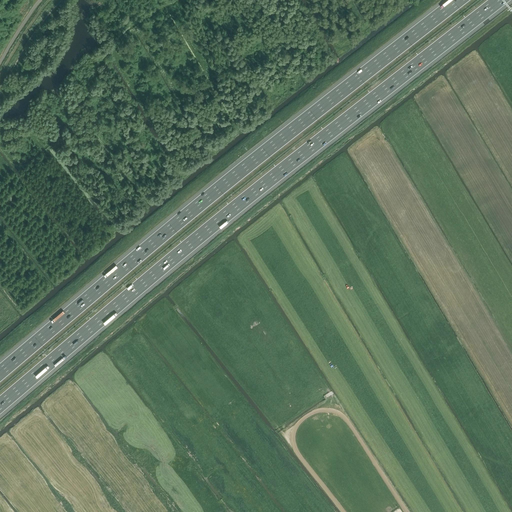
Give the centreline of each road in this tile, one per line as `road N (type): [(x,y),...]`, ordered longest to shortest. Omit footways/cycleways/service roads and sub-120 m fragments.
road 1 (motorway): [(0,405),(213,224),(500,0)]
road 2 (motorway): [(459,0),(0,373)]
